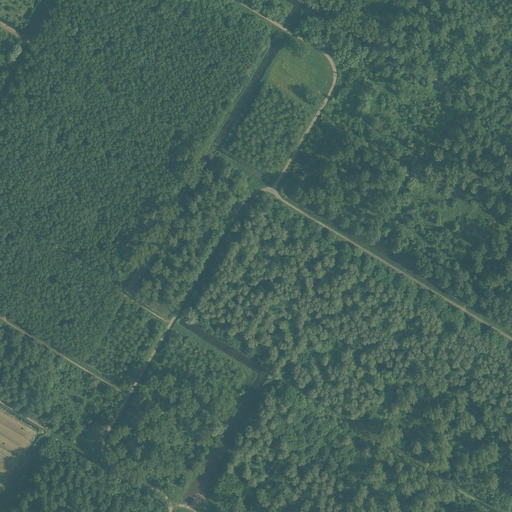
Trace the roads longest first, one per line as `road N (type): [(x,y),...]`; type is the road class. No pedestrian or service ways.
road 1 (track): [(271,192),(335,74),(320,49),(236,0)]
road 2 (unknown): [(0,399),(50,432),(0,508)]
